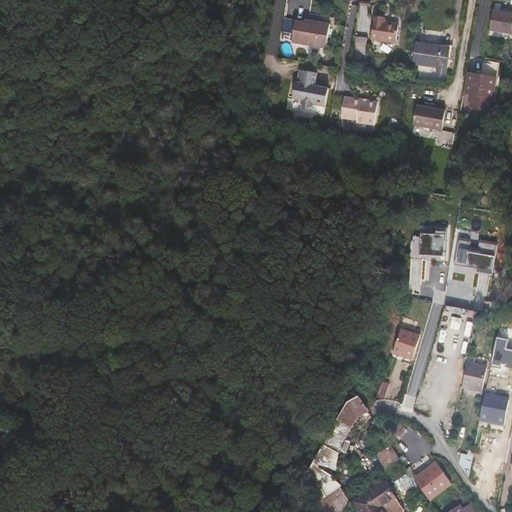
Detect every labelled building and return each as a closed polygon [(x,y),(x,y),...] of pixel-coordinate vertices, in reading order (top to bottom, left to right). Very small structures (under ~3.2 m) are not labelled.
[(511,28),(511,14),(494,11),(490,29),(511,34),(511,28)] [(374,18),(372,40),(397,43),(399,24),(386,23),(386,20),(374,18)] [(292,42),(304,44),(308,23),(305,22),(296,20),(292,42)] [(315,24),(308,23),(304,44),(327,48),(331,24),(316,21),(315,24)] [(367,38),(356,36),(352,64),(363,65),(367,38)] [(450,47),(416,42),(414,64),(438,68),(437,73),(447,75),(450,47)] [(401,67),(410,69),(412,58),(405,57),(404,62),(402,61),(401,67)] [(481,75),(469,72),(465,93),(472,94),(470,106),(489,111),(491,102),(493,102),(500,62),(493,61),(492,64),(484,62),(481,75)] [(297,82),(294,98),(303,100),(302,105),(304,108),(310,109),(313,107),(314,104),(326,107),(330,89),(315,86),(318,73),(301,70),(298,83),(297,82)] [(346,96),(342,118),(357,120),(357,122),(375,125),(379,101),(346,96)] [(417,105),(413,125),(412,135),(437,140),(435,146),(453,149),(456,133),(442,130),(446,111),(417,105)] [(399,133),(391,133),(390,150),(397,151),(399,133)] [(501,155),(494,153),(490,166),(498,167),(501,155)] [(418,165),(417,180),(424,180),(425,166),(418,165)] [(416,191),(427,192),(427,180),(424,180),(417,180),(416,191)] [(478,197),(479,205),(487,204),(487,196),(478,197)] [(446,259),(448,228),(435,227),(435,234),(414,233),(413,257),(446,259)] [(495,269),(498,245),(460,239),(456,264),(495,269)] [(421,335),(401,329),(394,350),(405,354),(404,356),(413,359),(421,335)] [(488,366),(468,362),(463,387),(483,391),(488,366)] [(390,384),(382,381),(378,396),(385,399),(390,384)] [(349,402),(358,417),(369,410),(360,395),(349,402)] [(490,396),(485,395),(480,420),(482,420),(504,425),(506,425),(511,400),(496,397),(490,396)] [(334,478),(340,448),(358,417),(349,402),(324,444),(313,463),(309,469),(299,481),(314,504),(319,511),(342,511),(353,505),(334,478)] [(391,430),(400,438),(407,431),(398,422),(391,430)] [(14,438),(0,431),(0,444),(9,449),(14,438)] [(510,438),(501,436),(496,461),(506,463),(510,438)] [(346,440),(342,450),(347,452),(352,443),(346,440)] [(393,444),(398,452),(403,449),(398,441),(393,444)] [(460,464),(469,477),(475,446),(470,445),(467,456),(462,455),(460,464)] [(379,469),(396,460),(390,448),(373,457),(379,469)] [(451,483),(436,463),(415,479),(430,499),(451,483)] [(420,488),(410,473),(396,482),(406,497),(420,488)] [(357,503),(362,511),(401,511),(405,510),(386,483),(357,503)]
